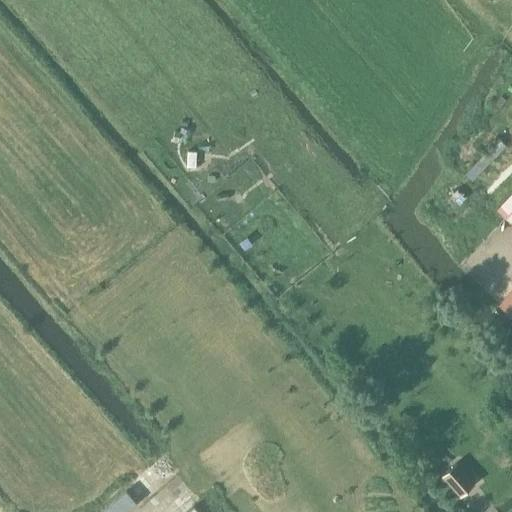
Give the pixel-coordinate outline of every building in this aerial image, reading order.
[(501,206),(511,194),(511,147),(500,136),(465,171),(501,206)] [(511,289),(499,305),(511,316),(511,289)] [(474,483),(455,463),(442,475),(460,495),(474,483)] [(123,493),(100,511),(122,511),(133,503),(123,493)] [(182,511),(189,507),(180,496),(161,511),(182,511)]
